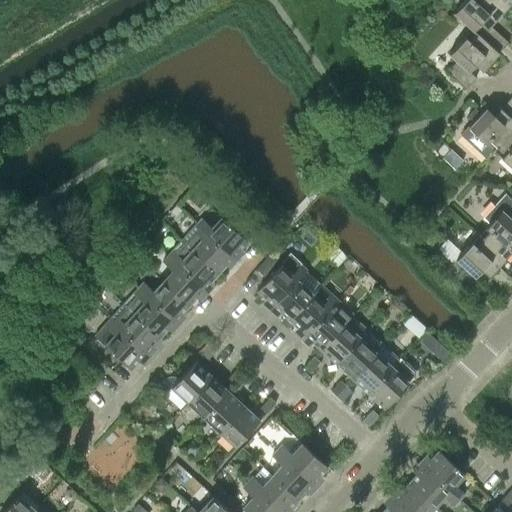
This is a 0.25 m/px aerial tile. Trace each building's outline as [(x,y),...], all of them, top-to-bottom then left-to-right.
[(503,12),(489,0),(465,0),(453,13),(475,33),(498,53),(508,43),(490,26),(503,12)] [(511,0),(489,0),(503,12),(511,1),(511,0)] [(475,33),(468,40),(465,36),(448,54),(456,61),(446,72),(465,89),(475,78),(469,71),(475,65),(482,71),(498,53),(475,33)] [(496,146),(511,129),(511,118),(500,108),(493,114),(486,107),(468,127),(460,135),(486,158),(496,146)] [(511,129),(496,146),(503,153),(500,157),(511,167),(511,129)] [(450,149),(443,142),(435,151),(442,158),(450,149)] [(511,199),(505,193),(483,217),(486,220),(482,224),(488,230),(482,237),(504,258),(511,250),(511,199)] [(247,240),(221,216),(211,227),(201,218),(196,224),(232,257),(247,240)] [(232,257),(196,224),(182,240),(218,273),(232,257)] [(504,258),(482,237),(475,245),(472,241),(455,259),(475,277),(482,270),(488,276),(504,258)] [(218,273),(182,240),(167,256),(203,289),(218,273)] [(203,289),(167,256),(162,261),(172,270),(162,280),(188,305),(203,289)] [(280,264),(256,290),(272,305),(306,269),(300,264),(291,274),(280,264)] [(306,269),(272,305),(288,320),(321,285),(310,275),(311,274),(306,269)] [(188,305),(162,280),(153,291),(143,282),(138,288),(174,320),(188,305)] [(321,285),(288,320),(304,335),(337,299),(321,285)] [(174,320),(138,288),(123,303),(133,312),(159,336),(174,320)] [(337,299),(304,335),(320,349),(344,323),(345,323),(352,316),(353,314),(337,299)] [(159,336),(133,312),(123,303),(109,319),(145,352),(159,336)] [(344,323),(320,349),(336,364),(367,330),(352,316),(345,323),(344,323)] [(145,352),(109,319),(94,336),(130,369),(145,352)] [(367,330),(336,364),(352,378),(383,345),(367,330)] [(211,343),(202,353),(208,358),(217,348),(211,343)] [(383,345),(352,378),(368,393),(399,359),(398,359),(383,345)] [(304,367),(310,372),(319,362),(314,356),(304,367)] [(399,359),(368,393),(384,408),(412,377),(414,375),(413,370),(404,361),(399,357),(398,359),(399,359)] [(195,360),(178,379),(174,377),(171,376),(167,377),(164,379),(162,383),(161,387),(162,391),(164,394),(180,409),(187,402),(211,375),(195,360)] [(237,367),(228,377),(234,383),(243,372),(237,367)] [(243,372),(234,383),(239,388),(249,378),(243,372)] [(227,390),(211,375),(187,402),(203,416),(227,390)] [(330,391),(336,396),(345,385),(340,380),(330,391)] [(345,385),(336,396),(342,401),(351,391),(345,385)] [(243,405),(227,390),(203,416),(219,431),(243,405)] [(275,402),(269,397),(260,407),(266,412),(275,402)] [(259,420),(243,405),(219,431),(235,446),(259,420)] [(368,425),(377,415),(372,410),(362,420),(368,425)] [(281,444),(276,450),(312,483),(327,467),(301,442),(291,453),(281,444)] [(312,483),(276,450),(271,455),(281,464),(271,474),(298,499),(312,483)] [(438,450),(423,466),(459,499),(464,494),(454,485),(464,474),(438,450)] [(423,466),(408,482),(434,506),(444,496),(454,505),(459,499),(423,466)] [(285,511),(298,499),(271,474),(262,485),(252,476),(247,481),(280,511),(285,511)] [(280,511),(247,481),(242,487),(252,496),(242,506),(247,511),(280,511)] [(408,482),(394,498),(408,511),(429,511),(434,506),(408,482)] [(32,511),(41,503),(24,488),(1,511),(32,511)] [(501,500),(506,505),(511,498),(511,491),(510,489),(501,500)] [(229,511),(212,496),(197,511),(229,511)] [(408,511),(394,498),(380,511),(408,511)] [(50,511),(41,503),(32,511),(50,511)] [(147,511),(137,503),(131,510),(133,511),(147,511)]
